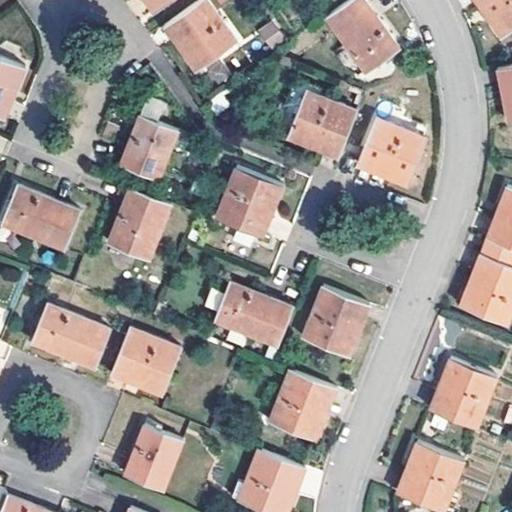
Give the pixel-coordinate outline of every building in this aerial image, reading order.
[(150,0),(158,10),(171,0),(150,0)] [(212,0),(198,0),(175,17),(192,41),(184,46),(200,68),(240,38),(212,0)] [(370,0),(347,0),(329,13),(370,69),(402,45),(370,0)] [(492,0),(480,0),(488,12),(496,6),(492,0)] [(511,0),(492,0),(496,6),(488,12),(503,32),(511,26),(511,0)] [(175,17),(168,23),(184,46),(192,41),(175,17)] [(0,53),(0,108),(9,84),(18,89),(28,64),(0,53)] [(511,82),(508,63),(500,65),(505,93),(511,90),(511,82)] [(9,84),(0,108),(0,112),(8,115),(18,89),(9,84)] [(310,88),(291,135),(312,143),(314,140),(316,135),(345,147),(360,108),(310,88)] [(151,95),(125,162),(162,178),(182,128),(161,120),(168,101),(151,95)] [(379,115),(363,154),(389,165),(388,169),(386,173),(411,182),(431,136),(379,115)] [(312,143),(342,155),(345,147),(316,135),(314,140),(312,143)] [(360,162),(386,173),(388,169),(389,165),(363,154),(360,162)] [(240,165),(220,217),(255,229),(267,202),(271,203),(276,205),(285,183),(240,165)] [(21,182),(6,221),(69,247),(85,208),(21,182)] [(133,184),(111,239),(151,256),(174,201),(133,184)] [(511,184),(502,206),(511,210),(500,238),(511,242),(511,184)] [(255,229),(264,234),(276,205),(271,203),(267,202),(255,229)] [(502,206),(491,235),(500,238),(511,210),(502,206)] [(511,261),(511,242),(500,238),(491,235),(484,252),(494,255),(511,261)] [(484,252),(473,278),(483,283),(494,255),(484,252)] [(473,278),(464,302),(509,321),(511,312),(511,261),(494,255),(483,283),(473,278)] [(232,278),(265,292),(266,289),(267,286),(229,271),(211,314),(217,317),(232,278)] [(232,278),(217,317),(280,343),(296,304),(265,292),(232,278)] [(326,283),(305,334),(351,354),(361,328),(356,326),(352,324),(362,298),(326,283)] [(361,328),(372,302),(362,298),(352,324),(356,326),(361,328)] [(51,300),(36,339),(99,365),(114,326),(51,300)] [(134,325),(117,365),(147,376),(144,383),(165,392),(184,345),(134,325)] [(0,370),(11,344),(0,339),(0,370)] [(441,393),(436,406),(478,423),(497,372),(452,354),(444,377),(448,378),(453,380),(446,395),(441,393)] [(117,365),(115,371),(144,383),(147,376),(117,365)] [(293,367),(273,417),(319,436),(328,414),(322,411),(318,409),(329,382),(293,367)] [(441,393),(446,395),(453,380),(448,378),(444,377),(432,405),(436,406),(441,393)] [(322,411),(328,414),(338,385),(329,382),(318,409),(322,411)] [(149,423),(128,473),(167,489),(187,438),(149,423)] [(420,438),(411,460),(415,461),(419,463),(408,492),(446,507),(465,456),(420,438)] [(305,464),(261,447),(242,498),(278,511),(289,511),(297,493),(293,492),(289,490),(295,476),(299,477),(305,464)] [(415,461),(411,460),(400,489),(408,492),(419,463),(415,461)] [(295,476),(289,490),(293,492),(297,493),(308,465),(305,464),(299,477),(295,476)] [(56,511),(11,493),(2,511),(56,511)]
